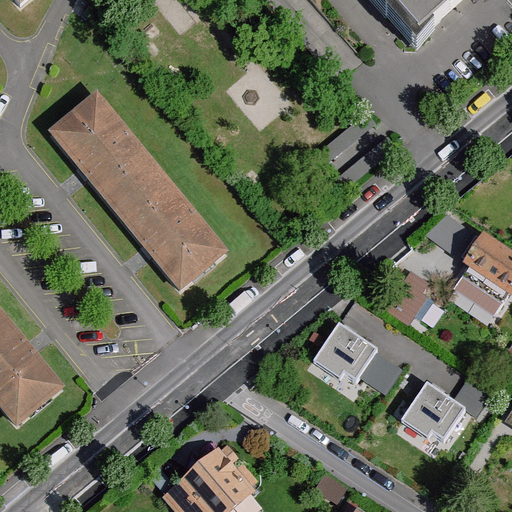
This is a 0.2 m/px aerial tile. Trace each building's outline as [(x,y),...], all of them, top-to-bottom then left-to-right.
[(11,0),(20,10),(31,0),(11,0)] [(385,0),(428,49),(473,10),(469,5),(475,0),(385,0)] [(97,102),(53,138),(182,297),(226,261),(97,102)] [(396,148),(370,118),(322,160),(347,192),(396,148)] [(434,239),(463,254),(476,228),(446,214),(434,239)] [(511,254),(483,234),(463,264),(510,296),(511,292),(511,254)] [(408,326),(426,298),(403,283),(385,310),(408,326)] [(65,394),(0,314),(0,403),(21,429),(65,394)] [(340,332),(318,366),(355,390),(377,355),(340,332)] [(474,380),(460,397),(479,413),(493,396),(474,380)] [(428,382),(400,434),(443,457),(470,405),(428,382)] [(214,455),(165,500),(175,511),(226,511),(248,494),(214,455)] [(259,511),(266,507),(258,496),(237,511),(259,511)]
